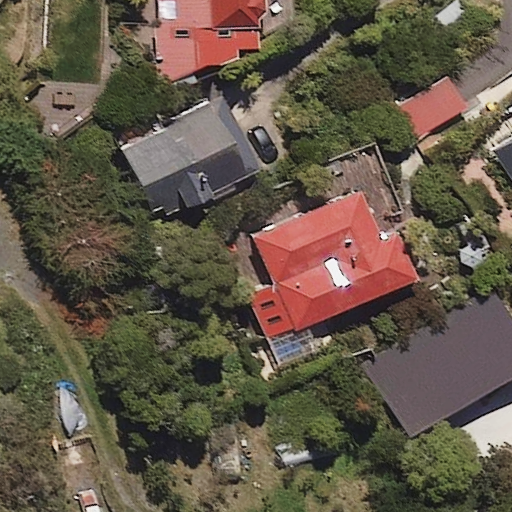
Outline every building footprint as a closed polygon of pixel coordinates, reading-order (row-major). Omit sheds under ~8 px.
[(231,35),(256,35),(295,1),(295,0),(156,0),(159,56),(232,53),(231,35)] [(465,99),(443,68),(396,102),(418,133),(465,99)] [(254,158),(214,83),(116,136),(156,210),(254,158)] [(511,241),(503,247),(511,259),(511,132),(493,146),(511,173),(511,241)] [(244,289),(277,359),(316,341),(304,315),(413,263),(391,215),(374,223),(354,179),(250,228),(272,276),(244,289)] [(511,364),(511,319),(489,285),(362,369),(405,435),(511,364)]
